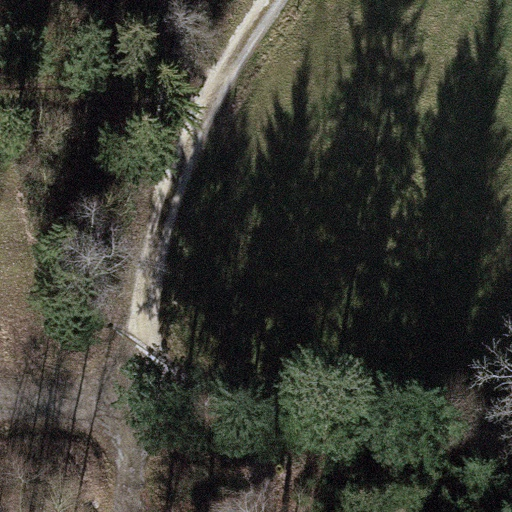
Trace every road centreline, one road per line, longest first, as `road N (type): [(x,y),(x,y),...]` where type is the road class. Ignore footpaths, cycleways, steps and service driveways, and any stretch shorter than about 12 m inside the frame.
road 1 (track): [(271,0),(228,64),(144,282),(113,511)]
road 2 (track): [(511,400),(131,407),(0,391)]
